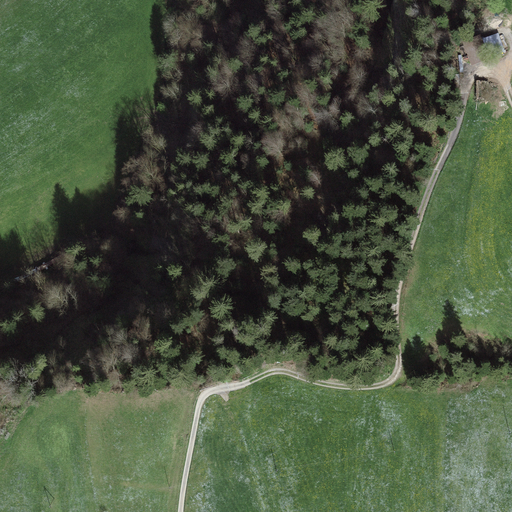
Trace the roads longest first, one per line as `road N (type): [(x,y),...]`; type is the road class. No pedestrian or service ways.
road 1 (track): [(511,99),(490,67),(468,79),(400,282),(398,360),(390,378),(359,388),(276,371),(249,381)]
road 2 (track): [(179,511),(200,396),(249,381)]
